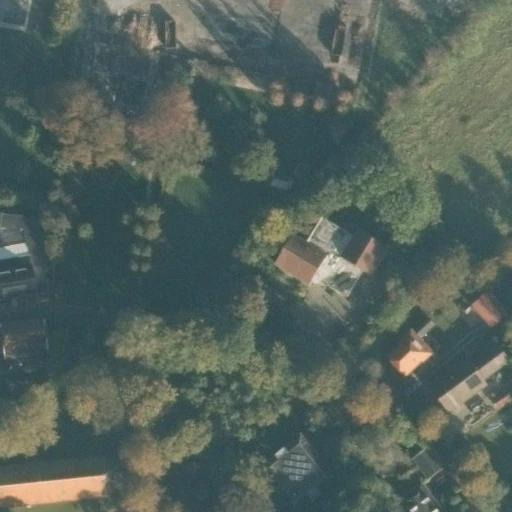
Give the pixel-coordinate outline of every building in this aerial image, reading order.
[(2,0),(0,12),(0,23),(22,27),(27,0),(2,0)] [(365,89),(378,0),(95,0),(89,39),(105,42),(96,98),(155,107),(164,53),(264,69),(269,41),(254,39),(255,34),(243,32),(247,0),(286,0),(275,75),(365,89)] [(293,236),(276,264),(310,285),(314,277),(347,297),(363,271),(371,275),(387,248),(359,231),(355,237),(322,217),(306,244),(293,236)] [(36,218),(22,221),(24,230),(26,242),(28,249),(41,247),(36,218)] [(0,299),(31,294),(35,290),(29,255),(0,260),(0,299)] [(489,291),(472,306),(491,329),(509,314),(489,291)] [(401,344),(387,357),(405,377),(420,363),(422,365),(434,354),(419,339),(420,338),(435,325),(426,316),(412,330),(411,330),(399,342),(401,344)] [(0,334),(3,359),(40,354),(47,353),(42,319),(0,324),(0,334)] [(66,364),(63,342),(49,344),(52,366),(66,364)] [(510,361),(498,344),(471,364),(468,359),(430,387),(450,413),(487,386),(483,381),(510,361)] [(338,423),(328,411),(321,417),(331,429),(338,423)] [(356,447),(343,430),(315,453),(302,435),(260,468),(280,494),(270,502),(278,511),(288,511),(293,509),(295,511),(336,479),(328,469),(356,447)] [(0,511),(1,511),(1,507),(27,504),(28,511),(33,511),(32,504),(57,501),(57,508),(63,508),(62,501),(79,499),(80,506),(86,506),(85,498),(92,498),(93,505),(98,504),(97,497),(107,495),(108,497),(110,496),(109,494),(118,486),(121,489),(123,487),(119,484),(117,468),(121,464),(119,462),(115,466),(106,460),(108,455),(106,454),(104,459),(95,459),(94,450),(89,451),(90,460),(58,463),(58,457),(54,457),(54,464),(43,465),(42,456),(38,456),(38,465),(27,467),(26,458),(22,458),(23,467),(11,468),(10,460),(6,460),(7,469),(0,469),(0,511)] [(443,511),(422,483),(403,497),(409,506),(405,509),(407,511),(443,511)]
